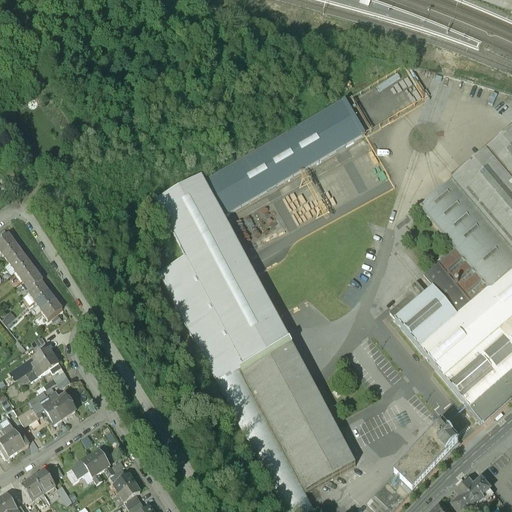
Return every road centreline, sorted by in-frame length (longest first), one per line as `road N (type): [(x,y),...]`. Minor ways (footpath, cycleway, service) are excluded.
road 1 (track): [(217,50),(19,202)]
road 2 (residential): [(217,511),(91,313)]
road 3 (residential): [(91,313),(19,202)]
road 4 (secondary): [(511,422),(417,511)]
road 5 (residential): [(0,481),(108,411)]
